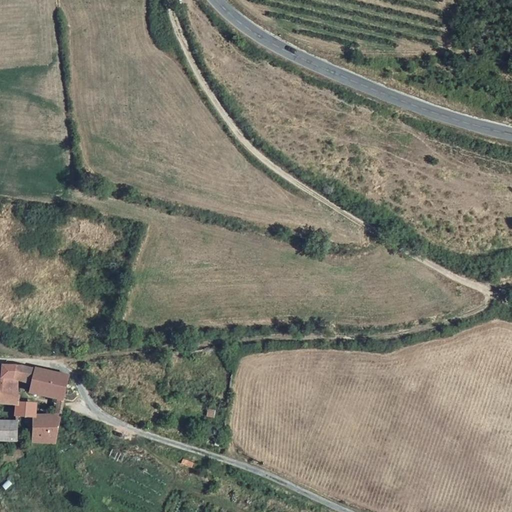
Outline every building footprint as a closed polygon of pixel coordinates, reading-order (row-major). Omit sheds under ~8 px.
[(12,394),(13,379),(14,366),(3,366),(3,376),(0,375),(0,405),(2,405),(17,405),(18,395),(12,394)] [(21,367),(14,366),(13,379),(32,383),(35,370),(21,367)] [(66,376),(35,370),(32,383),(31,391),(64,399),(69,377),(66,376)] [(17,415),(37,414),(32,403),(17,405),(17,415)] [(2,405),(2,419),(17,420),(17,415),(17,405),(2,405)] [(54,445),(61,412),(37,414),(34,441),(33,444),(54,445)] [(16,440),(17,422),(2,423),(2,442),(15,443),(16,440)]
